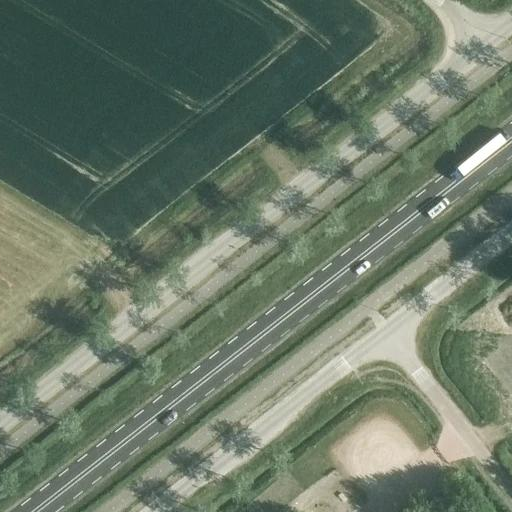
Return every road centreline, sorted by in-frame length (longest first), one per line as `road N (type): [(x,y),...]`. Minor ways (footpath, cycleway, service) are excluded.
road 1 (unclassified): [(482,46),(0,425)]
road 2 (primary): [(511,140),(38,511)]
road 3 (unclassified): [(157,511),(387,333)]
road 4 (unclassified): [(387,333),(511,495)]
road 5 (unclassified): [(387,333),(511,238)]
